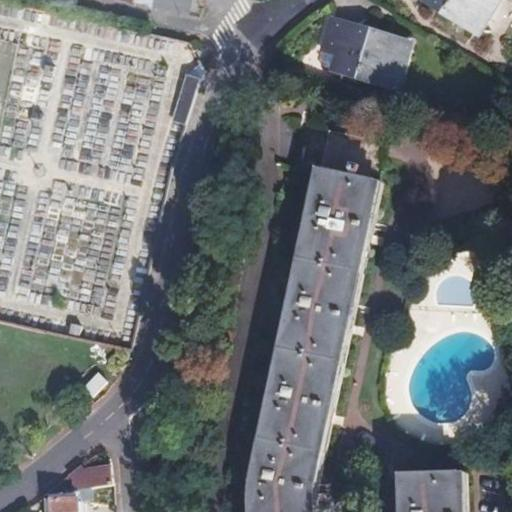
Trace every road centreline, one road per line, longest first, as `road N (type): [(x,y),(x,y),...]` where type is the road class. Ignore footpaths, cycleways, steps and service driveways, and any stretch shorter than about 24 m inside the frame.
road 1 (residential): [(240,44),(200,142),(153,350),(121,407)]
road 2 (residential): [(0,497),(121,407)]
